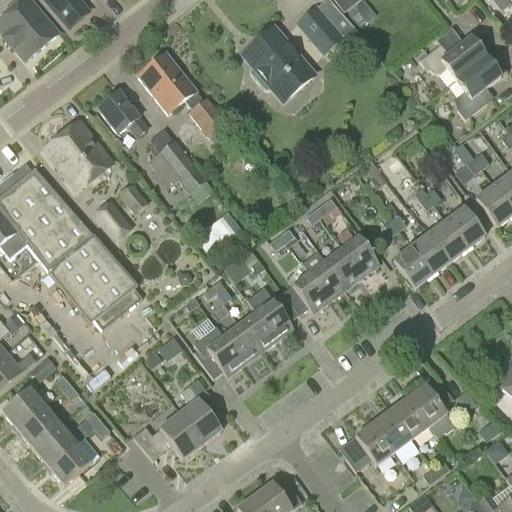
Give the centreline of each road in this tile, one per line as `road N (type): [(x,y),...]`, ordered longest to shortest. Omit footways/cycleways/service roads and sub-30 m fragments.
road 1 (residential): [(279,438),(511,265)]
road 2 (residential): [(0,133),(170,0)]
road 3 (residential): [(181,511),(279,438)]
